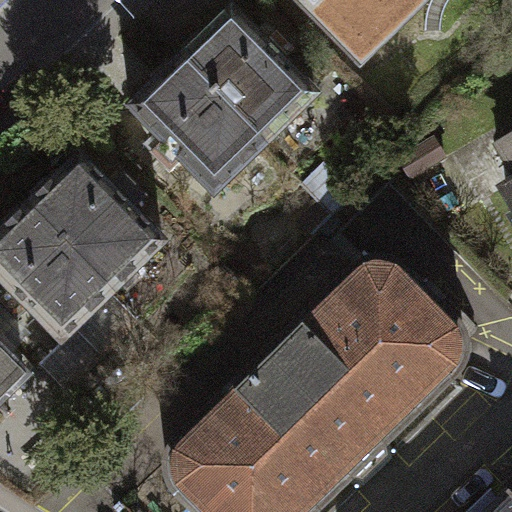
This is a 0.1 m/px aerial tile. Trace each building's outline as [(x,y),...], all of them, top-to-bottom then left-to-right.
[(296,0),(359,65),(426,0),(296,0)] [(232,8),(208,31),(197,31),(183,45),(183,56),(181,58),(266,146),(317,97),(284,63),(295,52),(277,32),(265,43),(232,8)] [(181,58),(177,61),(167,61),(153,74),(153,86),(130,108),(163,142),(151,154),(169,172),(181,161),(214,195),(266,146),(181,58)] [(504,149),(499,152),(511,175),(511,188),(506,192),(511,202),(511,142),(503,148),(504,149)] [(80,156),(57,178),(45,178),(31,192),(32,202),(28,205),(113,293),(164,244),(132,210),(143,199),(124,180),(113,191),(80,156)] [(28,205),(26,208),(15,208),(1,221),(2,232),(0,233),(0,277),(11,289),(0,299),(0,301),(18,319),(29,308),(62,342),(113,293),(28,205)] [(169,454),(167,465),(169,477),(174,489),(196,511),(315,511),(459,373),(464,363),(466,352),(465,342),(462,332),(402,268),(390,262),(378,260),(366,263),(355,269),(174,444),(169,454)] [(0,402),(26,378),(0,351),(0,402)] [(511,511),(511,495),(509,492),(500,500),(491,490),(468,511),(511,511)]
